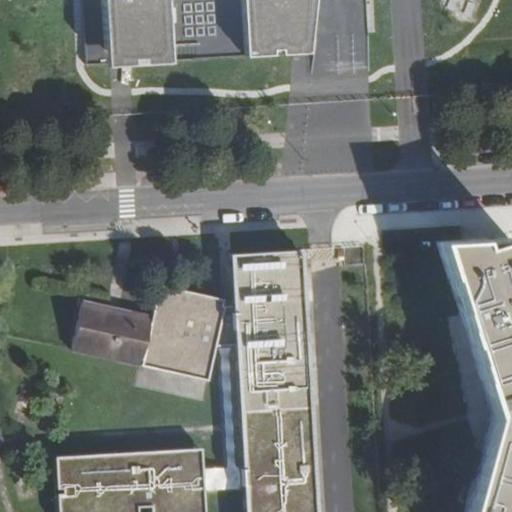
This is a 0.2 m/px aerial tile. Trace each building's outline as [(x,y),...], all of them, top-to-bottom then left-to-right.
[(79,0),(84,67),(101,66),(102,66),(107,66),(121,65),(131,64),(134,64),(165,63),(166,63),(167,63),(239,59),(240,59),(241,59),(293,56),(303,55),(305,40),(346,39),(362,38),(361,38),(359,0),(79,0)] [(511,228),(511,205),(500,206),(501,229),(511,228)] [(511,511),(511,237),(441,242),(493,402),(462,511),(511,511)] [(213,356),(218,355),(220,383),(225,470),(200,471),(200,466),(199,446),(182,447),(55,454),(57,487),(60,487),(63,491),(57,491),(58,511),(136,511),(136,506),(149,505),(149,511),(202,511),(201,491),(241,489),(240,469),(233,470),(225,355),(235,354),(242,511),(311,511),(303,353),(299,353),(296,286),(299,286),(297,250),(228,253),(231,299),(231,305),(220,306),(221,300),(157,285),(151,318),(140,367),(207,382),(213,356)] [(174,257),(163,257),(161,268),(174,265),(174,257)] [(80,303),(70,351),(140,367),(151,318),(80,303)]
